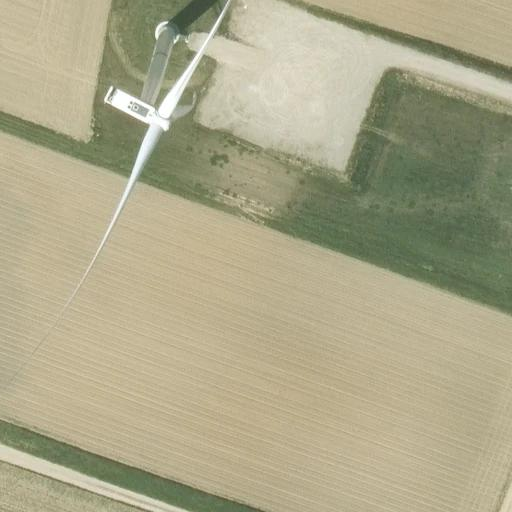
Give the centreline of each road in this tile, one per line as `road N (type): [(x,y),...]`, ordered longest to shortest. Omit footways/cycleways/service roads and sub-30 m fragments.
road 1 (track): [(511,99),(242,3)]
road 2 (track): [(148,511),(0,459)]
